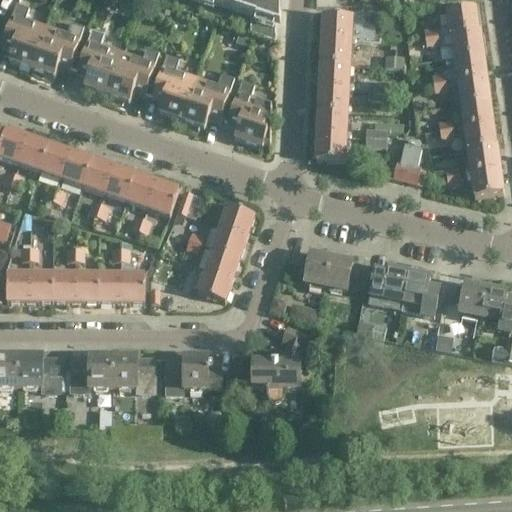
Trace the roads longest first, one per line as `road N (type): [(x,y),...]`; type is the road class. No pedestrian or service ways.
road 1 (residential): [(0,337),(229,335),(249,321),(288,192)]
road 2 (tertiary): [(288,192),(0,90)]
road 3 (tertiary): [(511,251),(288,192)]
road 4 (residential): [(288,192),(300,0)]
